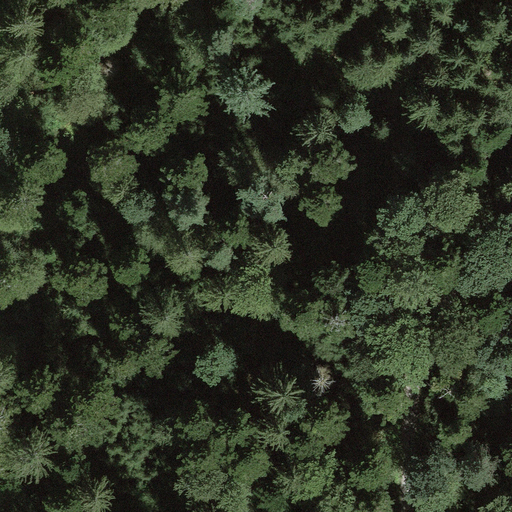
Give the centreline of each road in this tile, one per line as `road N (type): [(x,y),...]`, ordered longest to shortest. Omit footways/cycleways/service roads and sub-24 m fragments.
road 1 (track): [(404,511),(420,351),(511,175)]
road 2 (track): [(35,0),(0,131)]
